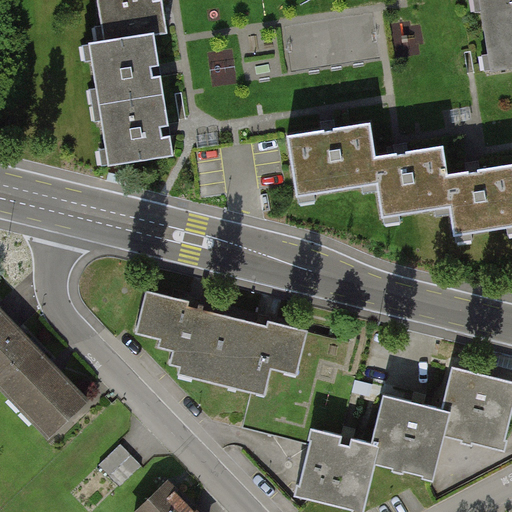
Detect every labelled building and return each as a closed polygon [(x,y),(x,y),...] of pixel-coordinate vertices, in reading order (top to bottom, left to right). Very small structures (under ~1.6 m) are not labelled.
[(91,42),(109,164),(172,155),(168,132),(160,72),(154,35),(165,33),(160,0),(97,0),(104,41),(91,42)] [(511,0),(481,0),(492,72),(511,68),(511,0)] [(290,136),(299,197),(377,186),(382,219),(453,209),(457,236),(511,228),(511,165),(474,172),(448,175),(444,149),(401,155),(373,159),(368,125),(330,130),(290,136)] [(190,301),(148,291),(139,326),(163,332),(160,347),(175,351),(173,359),(197,365),(194,378),(205,381),(222,315),(189,307),(190,301)] [(10,322),(0,311),(0,383),(12,395),(14,393),(40,419),(37,422),(51,436),(87,401),(60,374),(10,322)] [(300,376),(311,332),(270,322),(269,326),(222,315),(205,381),(267,396),(273,369),(300,376)] [(493,366),(511,371),(511,357),(496,354),(493,366)] [(442,409),(451,411),(445,435),(503,449),(511,412),(511,381),(480,374),(453,367),(442,409)] [(372,443),(380,445),(376,463),(434,477),(445,435),(451,411),(442,409),(384,395),(372,443)] [(372,443),(314,429),(298,494),(364,511),(376,463),(380,445),(372,443)] [(142,466),(121,443),(97,465),(119,488),(142,466)] [(197,511),(165,478),(129,511),(197,511)]
